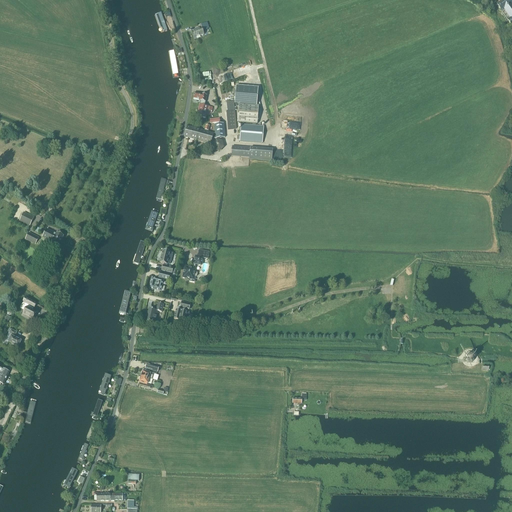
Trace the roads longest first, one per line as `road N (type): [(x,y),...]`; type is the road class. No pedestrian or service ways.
road 1 (unclassified): [(74,511),(131,352),(141,281),(166,222),(189,98),(187,61),(166,0)]
road 2 (unclassified): [(0,428),(98,226),(131,125),(99,0)]
road 3 (track): [(249,0),(277,130),(267,146),(229,142),(213,158),(179,150)]
